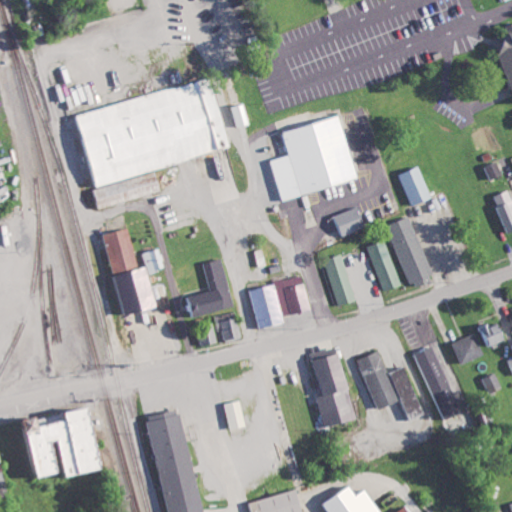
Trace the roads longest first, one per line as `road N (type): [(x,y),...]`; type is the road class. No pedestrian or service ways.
road 1 (residential): [(0,406),(327,328),(511,268)]
road 2 (residential): [(192,360),(156,215),(146,205),(88,227),(123,378)]
